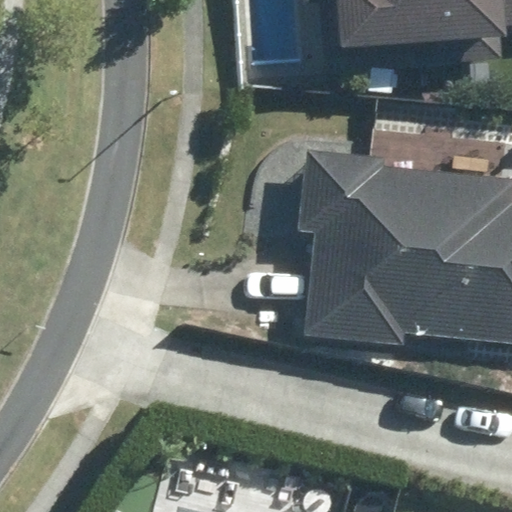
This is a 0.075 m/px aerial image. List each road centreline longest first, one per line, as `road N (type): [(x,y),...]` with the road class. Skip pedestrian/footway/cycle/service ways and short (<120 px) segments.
road 1 (residential): [(59,342),(511,449)]
road 2 (residential): [(128,0),(117,156),(97,247),(59,342)]
